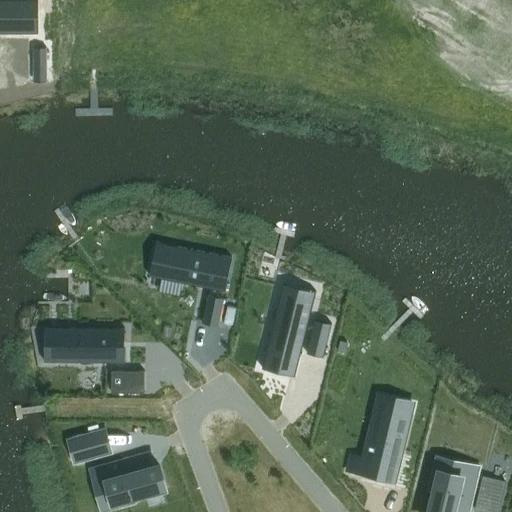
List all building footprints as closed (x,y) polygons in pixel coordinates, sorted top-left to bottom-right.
[(0,0),(0,34),(39,34),(38,0),(0,0)] [(35,51),(35,69),(46,69),(46,51),(35,51)] [(169,244),(162,277),(226,290),(233,257),(169,244)] [(281,294),(262,368),(295,376),(314,303),(281,294)] [(209,296),(204,322),(218,325),(224,299),(209,296)] [(315,320),(308,352),(324,356),(331,324),(315,320)] [(47,328),(47,364),(117,364),(125,364),(126,350),(117,350),(114,350),(114,328),(47,328)] [(112,370),(112,392),(125,393),(125,370),(112,370)] [(377,408),(366,459),(362,474),(395,481),(409,415),(377,408)] [(87,435),(70,440),(76,460),(92,455),(87,435)] [(131,457),(94,467),(99,483),(107,481),(113,501),(166,486),(160,464),(135,471),(131,457)] [(353,457),(350,471),(362,474),(366,459),(353,457)] [(439,471),(429,511),(452,511),(454,507),(468,511),(470,506),(479,468),(464,464),(461,476),(439,471)]
